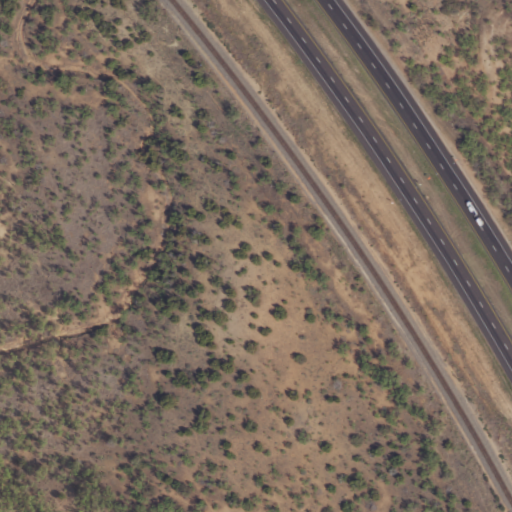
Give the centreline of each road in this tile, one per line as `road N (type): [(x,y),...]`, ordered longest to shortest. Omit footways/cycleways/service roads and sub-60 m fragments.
road 1 (trunk): [(277,0),(511,349)]
road 2 (trunk): [(511,274),(322,0)]
